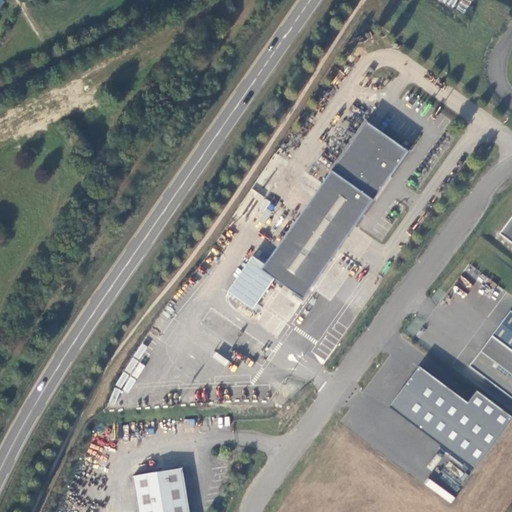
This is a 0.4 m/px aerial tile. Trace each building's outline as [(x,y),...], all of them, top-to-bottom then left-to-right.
[(221,0),(231,19),(253,7),(249,0),(221,0)] [(368,120),(263,268),(304,298),(410,150),(368,120)] [(511,220),(501,235),(511,243),(511,220)] [(492,337),(511,352),(511,312),(510,311),(492,337)] [(511,352),(492,337),(469,367),(511,399),(511,352)] [(420,366),(389,408),(473,470),(511,417),(511,415),(477,390),(468,402),(420,366)] [(191,511),(184,468),(134,477),(139,511),(191,511)]
